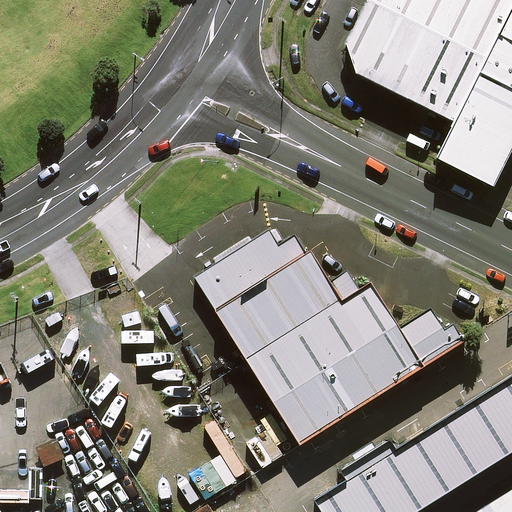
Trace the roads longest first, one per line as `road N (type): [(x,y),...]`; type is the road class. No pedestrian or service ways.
road 1 (tertiary): [(511,250),(180,87)]
road 2 (secondary): [(180,87),(89,179),(0,230)]
